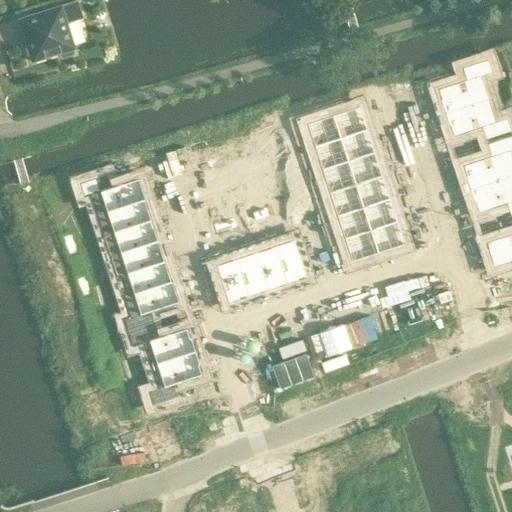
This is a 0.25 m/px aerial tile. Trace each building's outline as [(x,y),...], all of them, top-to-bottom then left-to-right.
[(19,20),(32,62),(59,54),(61,59),(73,55),(71,50),(74,49),(66,23),(81,18),(76,2),(19,20)] [(465,80),(437,89),(440,98),(439,99),(444,113),(488,99),(481,76),(492,73),(487,59),(467,66),(461,67),(465,80)] [(488,99),(444,113),(448,128),(450,127),(453,137),(481,127),(485,140),(511,131),(507,117),(495,121),(488,99)] [(359,106),(333,115),(340,138),(367,130),(359,106)] [(333,115),(306,123),(313,147),(340,138),(333,115)] [(367,130),(340,138),(348,161),(352,173),(379,165),(375,152),(367,130)] [(490,156),(462,165),(465,175),(464,175),(469,190),(511,175),(511,156),(510,151),(511,150),(511,135),(486,144),(490,156)] [(340,138),(313,147),(321,170),(325,182),(352,173),(348,161),(340,138)] [(379,165),(352,173),(356,185),(363,208),(390,199),(382,176),(379,165)] [(352,173),(325,182),(329,194),(336,217),(363,208),(356,185),(352,173)] [(105,174),(79,183),(84,197),(90,194),(97,215),(146,199),(139,177),(127,181),(113,185),(114,185),(109,187),(105,174)] [(511,175),(469,190),(473,204),(475,204),(478,213),(506,204),(510,216),(511,215),(511,175)] [(146,199),(97,215),(104,235),(151,219),(145,200),(146,199)] [(390,199),(363,208),(370,231),(397,222),(390,199)] [(271,206),(262,209),(265,218),(274,214),(271,206)] [(363,208),(336,217),(344,239),(370,231),(363,208)] [(262,209),(252,212),(255,221),(265,218),(262,209)] [(151,219),(104,235),(110,256),(158,240),(151,219)] [(233,219),(223,222),(226,230),(235,227),(233,219)] [(511,221),(511,233),(485,242),(493,267),(511,261),(511,263),(511,219),(511,220),(511,221)] [(223,222),(214,225),(216,233),(226,230),(223,222)] [(397,222),(370,231),(378,254),(405,246),(397,222)] [(370,231),(344,239),(352,263),(378,254),(370,231)] [(72,235),(63,238),(66,247),(75,245),(72,235)] [(294,239),(274,245),(286,284),(307,278),(294,239)] [(158,240),(110,256),(117,276),(165,260),(158,240)] [(75,245),(66,247),(69,257),(78,254),(75,245)] [(255,252),(254,252),(267,291),(286,284),(274,245),(255,252)] [(254,252),(235,258),(248,297),(267,291),(254,252)] [(235,258),(215,265),(227,304),(248,297),(235,258)] [(165,260),(117,276),(117,277),(122,276),(128,294),(123,296),(124,297),(173,281),(172,280),(171,280),(165,260)] [(85,276),(76,279),(79,288),(84,287),(88,286),(85,276)] [(173,281),(124,297),(130,317),(124,319),(128,332),(154,324),(150,312),(180,302),(173,281)] [(84,287),(79,288),(83,298),(91,295),(88,286),(84,287)] [(154,324),(128,332),(133,346),(144,342),(151,365),(196,350),(191,336),(190,336),(187,327),(158,336),(154,324)] [(159,388),(147,391),(152,405),(178,396),(174,384),(202,375),(199,365),(200,365),(196,350),(151,365),(159,388)] [(365,435),(350,441),(368,483),(385,476),(381,468),(400,460),(382,417),(362,426),(365,435)] [(333,439),(312,448),(328,486),(348,477),(353,489),(368,483),(350,441),(336,447),(333,439)] [(240,486),(197,502),(200,511),(244,511),(249,510),(240,486)] [(389,511),(383,500),(359,511),(389,511)]
